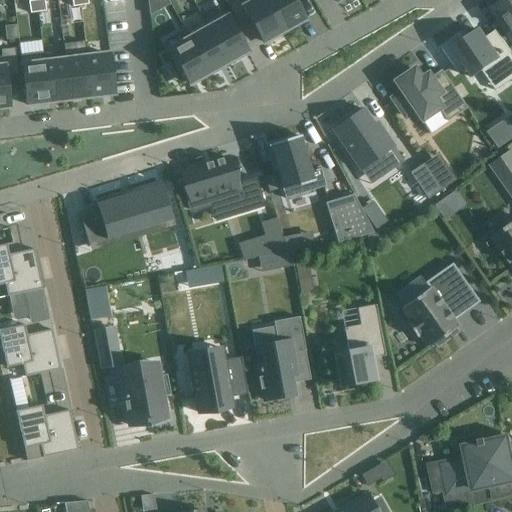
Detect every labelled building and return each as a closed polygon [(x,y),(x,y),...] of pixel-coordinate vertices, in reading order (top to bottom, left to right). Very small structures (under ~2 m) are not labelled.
[(43,0),(39,0),(36,1),(37,13),(45,11),(43,0)] [(235,0),(227,5),(240,28),(251,22),(263,43),(271,38),(272,40),(282,34),(281,33),(283,31),(265,0),(235,0)] [(265,0),(283,31),(286,30),(286,31),(297,26),(296,24),(304,20),(293,0),(265,0)] [(511,0),(496,11),(510,30),(508,31),(509,32),(511,31),(511,32),(511,0)] [(36,1),(28,2),(30,14),(37,13),(36,1)] [(223,8),(203,20),(227,63),(230,61),(237,58),(237,57),(247,52),(235,30),(223,8)] [(185,30),(184,30),(208,73),(211,72),(212,72),(218,68),(227,63),(203,20),(202,20),(207,28),(190,38),(185,30)] [(16,25),(4,26),(6,40),(17,39),(16,25)] [(184,30),(164,41),(169,49),(188,84),(199,78),(199,79),(206,75),(205,75),(208,73),(184,30)] [(460,35),(440,49),(454,69),(461,64),(471,78),(482,71),(492,85),(511,70),(511,54),(502,40),(491,48),(479,31),(464,41),(460,35)] [(0,50),(1,57),(0,57),(0,108),(9,107),(5,76),(17,75),(14,49),(0,50)] [(42,53),(20,56),(25,97),(26,105),(37,103),(37,104),(45,103),(45,102),(48,102),(42,53)] [(43,53),(42,53),(48,102),(59,101),(66,100),(70,99),(65,60),(44,63),(43,53)] [(108,55),(86,57),(91,97),(94,96),(94,97),(102,96),(102,95),(113,94),(108,55)] [(86,57),(65,60),(70,99),(91,97),(86,57)] [(438,108),(447,121),(466,108),(440,70),(429,78),(426,75),(420,79),(413,69),(395,82),(402,92),(392,99),(404,117),(414,110),(421,120),(438,108)] [(359,170),(373,160),(384,176),(403,162),(393,147),(393,146),(382,130),(379,132),(363,109),(332,130),(359,170)] [(511,117),(489,133),(499,148),(511,139),(511,117)] [(319,167),(309,170),(299,136),(268,145),(285,199),(325,186),(319,167)] [(491,166),(511,196),(511,151),(491,166)] [(211,203),(210,200),(222,196),(227,214),(263,203),(255,177),(235,183),(227,158),(181,172),(186,186),(181,187),(188,209),(211,203)] [(422,164),(409,173),(427,200),(441,191),(429,174),(422,164)] [(444,164),(429,174),(441,191),(456,180),(444,164)] [(95,208),(78,213),(88,246),(169,221),(158,186),(161,185),(160,184),(123,195),(122,193),(93,202),(95,208)] [(443,219),(464,204),(455,191),(434,206),(443,219)] [(353,195),(325,203),(337,243),(373,233),(372,233),(353,195)] [(376,210),(365,217),(374,231),(385,224),(376,210)] [(276,218),(261,222),(271,255),(286,252),(282,237),(276,218)] [(487,244),(496,257),(503,253),(511,265),(511,225),(493,239),(494,240),(487,244)] [(141,276),(191,267),(185,231),(135,239),(141,276)] [(367,237),(370,250),(380,247),(376,234),(367,237)] [(295,235),(282,237),(286,252),(298,250),(295,235)] [(6,244),(0,245),(0,284),(3,284),(6,297),(41,289),(32,250),(8,255),(6,244)] [(286,252),(276,254),(279,268),(293,266),(290,252),(286,252)] [(307,260),(295,262),(297,277),(310,275),(307,260)] [(424,283),(428,289),(400,309),(408,320),(405,322),(417,338),(420,336),(428,348),(434,344),(436,347),(451,337),(448,333),(457,327),(453,321),(479,302),(452,264),(424,283)] [(223,282),(220,266),(213,267),(214,270),(216,270),(218,279),(216,279),(216,283),(223,282)] [(357,309),(360,325),(344,328),(348,352),(334,354),(340,387),(375,380),(371,359),(384,356),(375,305),(357,309)] [(259,377),(257,377),(259,390),(262,389),(264,400),(293,395),(289,375),(294,374),(294,375),(296,375),(292,354),(305,352),(298,317),(273,322),(277,343),(260,346),(263,363),(257,365),(259,377)] [(26,335),(23,325),(0,330),(0,345),(5,368),(21,365),(24,378),(59,370),(50,330),(26,335)] [(113,329),(95,332),(101,367),(119,364),(113,329)] [(220,348),(187,355),(190,368),(198,413),(231,407),(229,396),(247,392),(241,359),(223,362),(220,348)] [(121,383),(129,426),(166,419),(162,398),(170,397),(166,375),(121,383)] [(20,378),(8,381),(11,392),(22,389),(20,378)] [(42,405),(15,411),(24,449),(26,461),(42,458),(77,450),(69,410),(44,416),(42,405)] [(450,511),(477,506),(473,490),(511,481),(511,479),(511,480),(509,468),(511,467),(511,462),(507,438),(504,439),(502,433),(483,437),(483,440),(478,441),(479,444),(464,447),(466,459),(450,463),(453,478),(443,480),(450,511)] [(346,507),(337,511),(369,511),(373,510),(366,496),(361,499),(345,502),(346,507)] [(88,511),(86,501),(63,503),(65,511),(88,511)]
